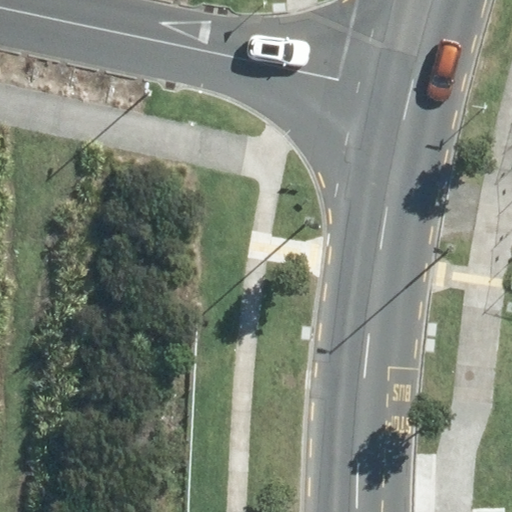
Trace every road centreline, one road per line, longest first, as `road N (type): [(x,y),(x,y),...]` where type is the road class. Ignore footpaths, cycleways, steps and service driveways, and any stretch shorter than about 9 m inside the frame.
road 1 (secondary): [(366,511),(369,325),(409,69)]
road 2 (residential): [(409,69),(61,0)]
